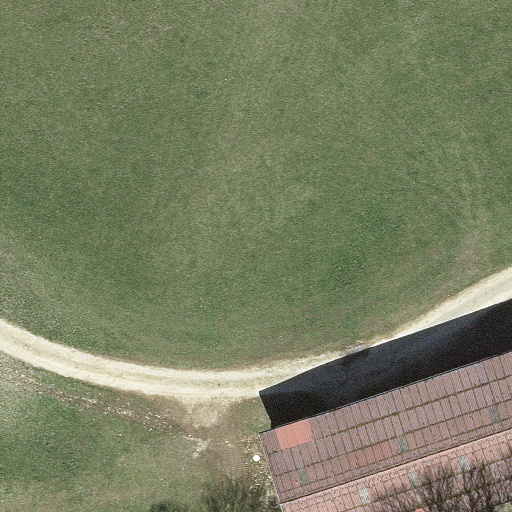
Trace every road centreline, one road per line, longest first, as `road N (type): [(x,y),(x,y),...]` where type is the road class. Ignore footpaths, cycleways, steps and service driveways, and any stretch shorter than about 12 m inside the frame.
road 1 (track): [(511,281),(396,347),(286,380),(105,372),(0,331)]
road 2 (track): [(486,294),(472,202),(394,0)]
